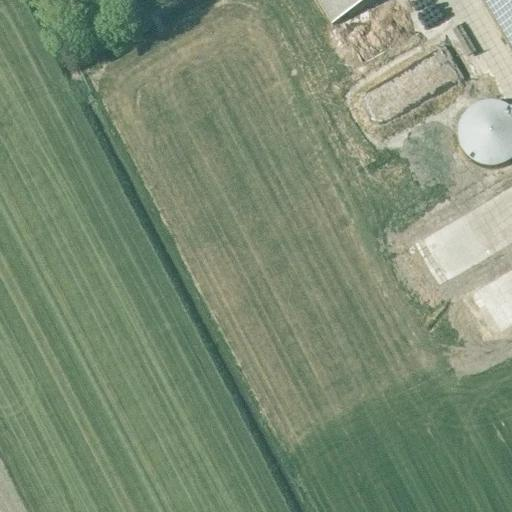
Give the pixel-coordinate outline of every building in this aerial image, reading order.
[(140,14),(133,0),(114,10),(122,24),(140,14)] [(312,0),(328,27),(376,0),(312,0)] [(511,0),(485,0),(511,45),(511,0)] [(456,73),(333,137),(349,168),(472,104),(456,73)] [(511,112),(510,111),(505,108),(500,107),(495,105),(489,105),(484,106),(478,108),(473,110),(469,114),(465,118),(462,122),(459,127),(458,133),(458,138),(458,144),(460,150),(462,155),(465,159),(469,164),(474,167),(479,169),(484,171),(490,172),(495,171),(501,170),(506,168),(511,165),(511,164),(511,112)]
